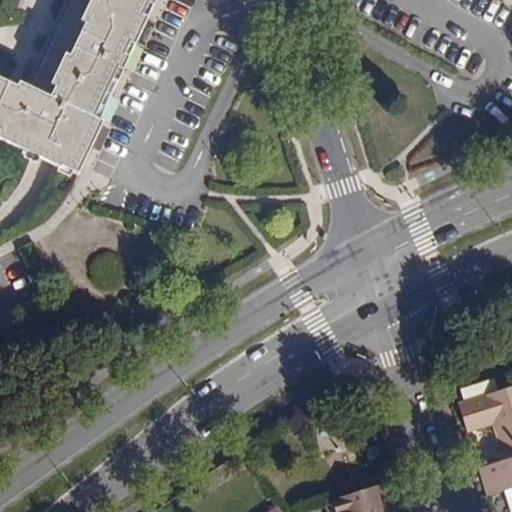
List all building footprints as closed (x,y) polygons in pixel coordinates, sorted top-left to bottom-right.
[(100,119),(155,0),(66,0),(57,22),(66,27),(60,40),(50,35),(27,87),(17,82),(16,87),(0,79),(0,138),(60,167),(61,165),(79,174),(104,120),(100,119)] [(66,27),(57,22),(50,35),(60,40),(66,27)] [(511,386),(459,404),(467,432),(495,423),(504,450),(511,447),(511,386)] [(511,487),(511,458),(507,460),(478,468),(487,496),(504,490),(511,487)] [(387,511),(400,508),(391,481),(328,501),(332,511),(387,511)]
